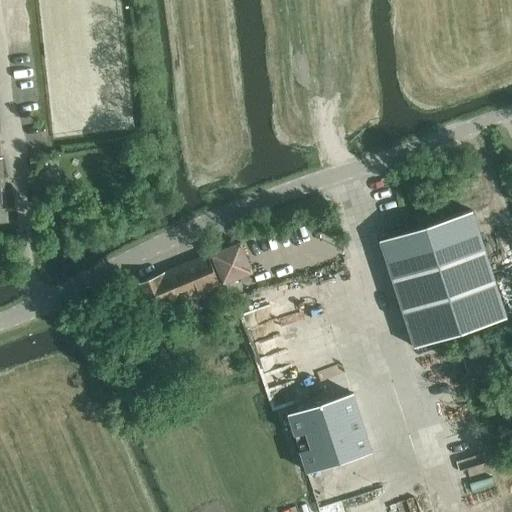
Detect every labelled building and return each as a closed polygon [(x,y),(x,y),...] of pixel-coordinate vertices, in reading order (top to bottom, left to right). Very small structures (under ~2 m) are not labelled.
[(0,158),(0,226),(9,225),(2,159),(0,158)] [(472,210),(379,240),(413,347),(507,317),(472,210)] [(241,241),(210,252),(222,285),(254,272),(241,241)] [(208,255),(134,287),(146,317),(220,285),(208,255)] [(511,365),(511,361),(506,339),(463,351),(463,352),(456,354),(458,362),(465,360),(470,377),(511,365)] [(350,402),(286,423),(304,480),(369,459),(350,402)]
